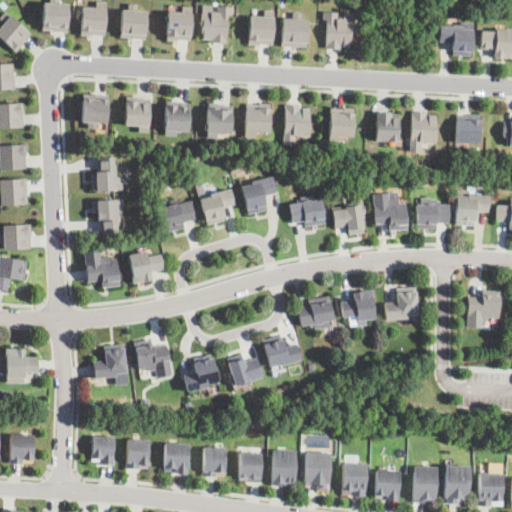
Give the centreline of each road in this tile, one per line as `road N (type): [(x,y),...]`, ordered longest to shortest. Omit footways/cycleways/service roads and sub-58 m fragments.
road 1 (residential): [(61,491),(64,382),(46,98),(54,73),(73,64),(511,86)]
road 2 (residential): [(0,316),(57,321),(126,313),(348,263),(511,260)]
road 3 (residential): [(0,488),(253,511)]
